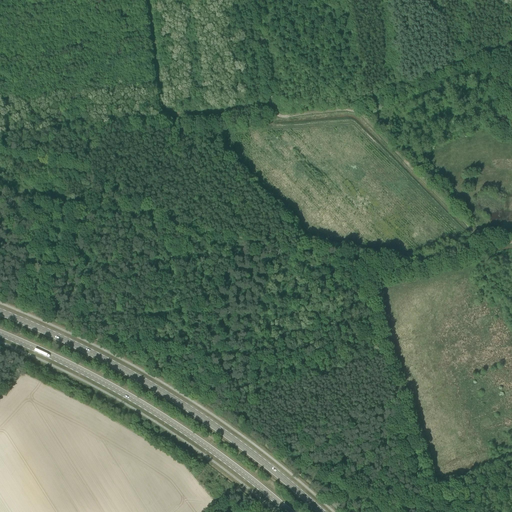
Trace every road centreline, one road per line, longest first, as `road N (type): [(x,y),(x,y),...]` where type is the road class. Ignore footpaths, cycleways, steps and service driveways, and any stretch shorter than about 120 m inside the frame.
road 1 (track): [(486,248),(411,271),(0,188)]
road 2 (track): [(486,248),(360,115),(289,117),(273,109),(254,0)]
road 3 (primary): [(319,511),(251,453),(148,384),(0,313)]
road 4 (primary): [(0,333),(139,402),(287,511)]
road 5 (track): [(355,262),(432,511)]
